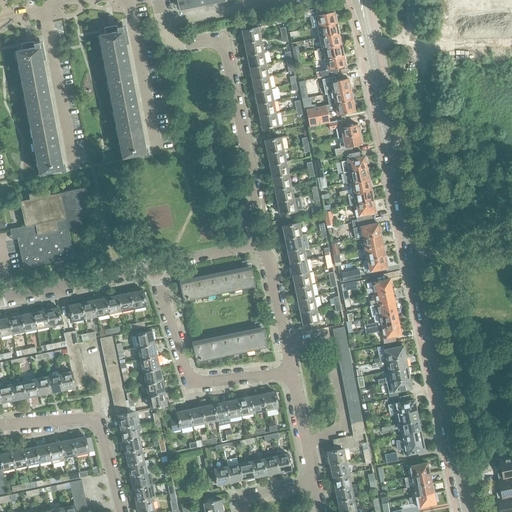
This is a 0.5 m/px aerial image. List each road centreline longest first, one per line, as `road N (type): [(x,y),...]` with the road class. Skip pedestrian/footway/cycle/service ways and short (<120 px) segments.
road 1 (residential): [(465,511),(365,24)]
road 2 (residential): [(157,0),(163,34),(182,45),(210,40),(227,51),(257,197),(248,244)]
road 3 (residential): [(291,372),(193,379),(153,265)]
road 4 (residential): [(121,511),(98,422),(0,425)]
road 5 (residential): [(306,440),(343,431),(324,336),(286,345)]
road 6 (residential): [(76,167),(46,12)]
road 7 (residential): [(0,297),(153,265)]
road 8 (residential): [(156,152),(127,0)]
